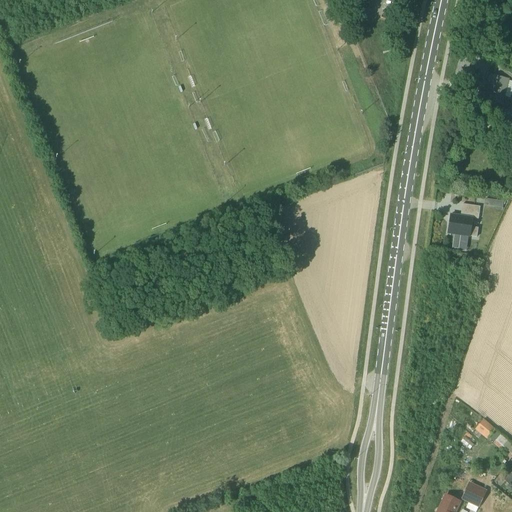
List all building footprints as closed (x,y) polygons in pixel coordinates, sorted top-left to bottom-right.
[(508,80),(490,75),(483,100),(501,105),(501,107),(507,109),(510,100),(507,99),(504,98),(508,80)] [(500,158),(506,173),(511,170),(511,168),(507,156),(500,158)] [(492,200),(491,207),(503,209),(504,202),(492,200)] [(448,234),(470,237),(470,236),(477,237),(478,228),(471,227),(473,218),(472,218),(451,215),(448,234)] [(487,440),(496,430),(485,421),(476,431),(487,440)] [(510,457),(511,454),(511,446),(500,436),(494,444),(510,457)] [(478,511),(486,494),(469,486),(461,502),(478,511)] [(438,511),(455,511),(460,502),(446,496),(440,508),(438,511)]
